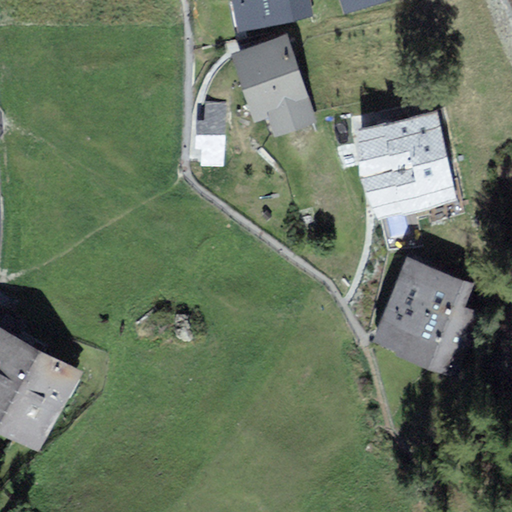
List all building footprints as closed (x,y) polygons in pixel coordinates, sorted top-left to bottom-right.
[(313,15),(309,0),(230,0),(237,32),(313,15)] [(333,0),(339,15),(386,0),(333,0)] [(268,139),(314,124),(284,35),(228,54),(250,119),(260,116),(268,139)] [(228,157),(231,111),(201,110),(199,155),(228,157)] [(438,112),(354,130),(358,179),(373,220),(457,202),(438,112)] [(468,282),(402,257),(369,343),(451,375),(475,314),(458,308),(468,282)] [(0,327),(0,432),(39,454),(84,374),(0,327)]
